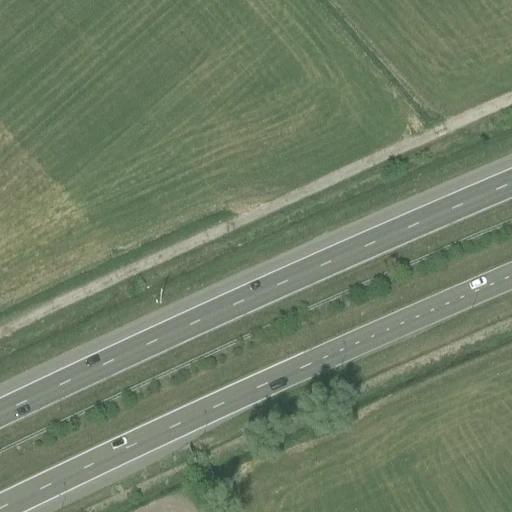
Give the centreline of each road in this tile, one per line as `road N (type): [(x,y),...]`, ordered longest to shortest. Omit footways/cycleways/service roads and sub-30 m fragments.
road 1 (trunk): [(511,184),(0,417)]
road 2 (trunk): [(2,511),(511,278)]
